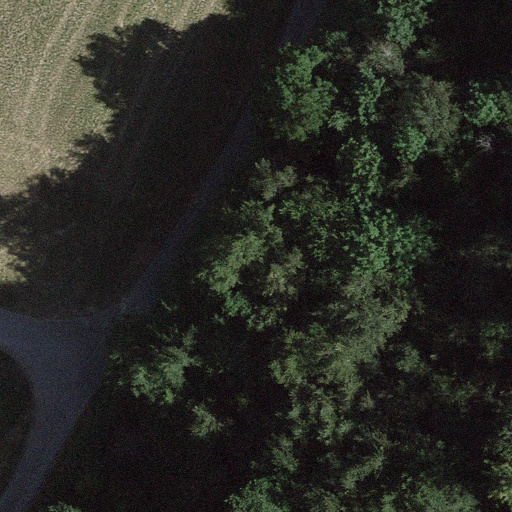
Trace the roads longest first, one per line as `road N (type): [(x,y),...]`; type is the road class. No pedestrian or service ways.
road 1 (track): [(72,358),(178,212),(282,0)]
road 2 (track): [(0,497),(72,358)]
